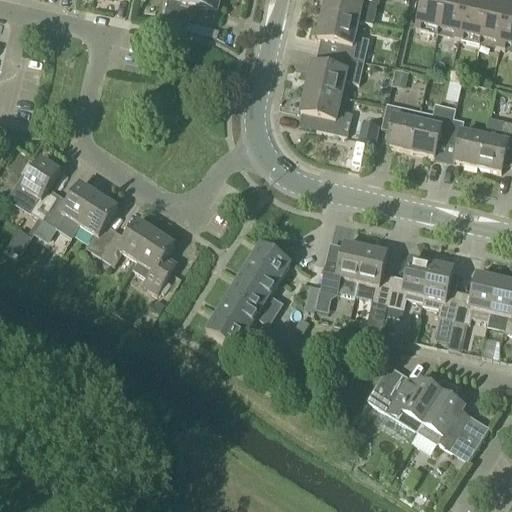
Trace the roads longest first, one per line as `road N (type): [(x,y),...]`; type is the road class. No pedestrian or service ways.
road 1 (residential): [(252,148),(202,201),(167,204),(80,142),(99,59),(90,36),(21,14)]
road 2 (secondary): [(511,236),(309,193),(262,170),(252,148)]
road 3 (residential): [(511,389),(328,346)]
road 4 (secondary): [(252,148),(280,0)]
